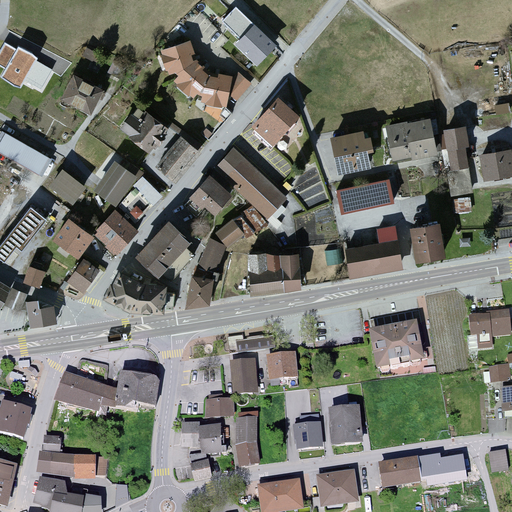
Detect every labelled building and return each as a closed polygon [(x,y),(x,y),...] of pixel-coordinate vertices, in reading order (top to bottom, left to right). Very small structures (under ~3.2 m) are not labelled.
[(235,9),(222,22),(238,38),(251,25),(235,9)] [(272,49),(252,30),(238,45),(257,64),(272,49)] [(37,52),(18,42),(16,46),(5,40),(0,48),(0,63),(5,66),(2,72),(21,82),(37,52)] [(229,79),(209,77),(194,64),(188,44),(161,52),(168,76),(175,74),(177,78),(173,83),(192,101),(195,97),(201,101),(200,107),(226,109),(229,79)] [(100,93),(74,77),(62,98),(89,113),(100,93)] [(276,101),(252,129),(271,146),(295,118),(276,101)] [(147,153),(164,129),(146,116),(141,123),(134,118),(122,135),(147,153)] [(429,121),(386,131),(393,163),(436,154),(429,121)] [(461,130),(445,132),(450,170),(467,168),(461,130)] [(48,159),(3,134),(0,139),(0,154),(39,176),(48,159)] [(361,135),(332,140),(338,173),(367,167),(361,135)] [(180,140),(156,169),(173,182),(196,154),(180,140)] [(286,202),(232,151),(216,169),(269,219),(286,202)] [(511,171),(509,153),(479,157),(483,182),(511,177),(511,171)] [(115,166),(95,192),(113,206),(133,180),(115,166)] [(82,189),(61,174),(50,189),(71,204),(82,189)] [(154,203),(164,195),(144,174),(134,182),(154,203)] [(228,198),(207,179),(192,196),(213,215),(228,198)] [(388,183),(338,193),(342,213),(392,202),(388,183)] [(30,209),(0,246),(0,260),(4,264),(14,251),(19,255),(46,222),(30,209)] [(136,235),(114,215),(94,236),(116,256),(136,235)] [(90,240),(66,222),(53,240),(77,257),(90,240)] [(232,223),(217,236),(226,247),(242,235),(232,223)] [(168,224),(135,260),(155,278),(188,243),(168,224)] [(442,258),(438,227),(407,232),(411,263),(442,258)] [(224,248),(210,241),(197,268),(211,275),(224,248)] [(396,244),(347,253),(351,275),(400,267),(396,244)] [(247,276),(249,295),(299,289),(297,271),(288,271),(286,254),(250,258),(252,276),(247,276)] [(82,292),(98,273),(84,262),(68,281),(82,292)] [(50,271),(32,265),(27,281),(45,286),(50,271)] [(163,288),(140,282),(119,273),(113,287),(110,286),(104,299),(129,310),(145,314),(160,313),(163,288)] [(213,283),(191,278),(185,307),(208,304),(213,283)] [(37,301),(26,303),(30,328),(57,324),(54,307),(39,309),(37,301)] [(508,313),(470,318),(473,340),(478,339),(480,350),(493,349),(491,337),(511,334),(508,313)] [(414,327),(368,336),(376,374),(422,365),(414,327)] [(275,338),(240,339),(240,350),(275,349),(275,338)] [(294,358),(266,361),(269,385),(297,382),(294,358)] [(256,396),(253,365),(231,367),(234,398),(256,396)] [(508,368),(491,370),(493,386),(510,385),(508,368)] [(156,384),(120,378),(117,395),(115,406),(151,412),(156,384)] [(115,406),(117,395),(64,380),(58,402),(100,413),(103,403),(115,406)] [(511,391),(500,393),(503,415),(511,413),(511,391)] [(231,403),(206,404),(207,420),(232,419),(231,403)] [(29,415),(3,407),(0,418),(0,433),(22,440),(29,415)] [(355,412),(328,416),(332,448),(360,445),(355,412)] [(257,466),(256,417),(237,417),(239,467),(257,466)] [(320,449),(318,427),(296,428),(298,451),(320,449)] [(219,455),(219,430),(199,430),(200,455),(219,455)] [(504,454),(488,457),(492,474),(508,470),(504,454)] [(74,459),(39,455),(36,477),(73,481),(73,484),(96,483),(95,458),(74,459)] [(438,458),(379,469),(383,490),(442,479),(438,458)] [(16,469),(0,465),(0,507),(7,510),(16,469)] [(205,465),(190,469),(195,484),(209,479),(205,465)] [(352,476),(317,482),(321,510),(357,504),(352,476)] [(65,485),(37,482),(33,508),(49,511),(48,511),(100,511),(100,499),(83,498),(84,491),(65,488),(65,485)] [(117,502),(128,502),(129,485),(118,485),(117,502)] [(297,485),(259,490),(262,511),(289,511),(301,510),(297,485)]
